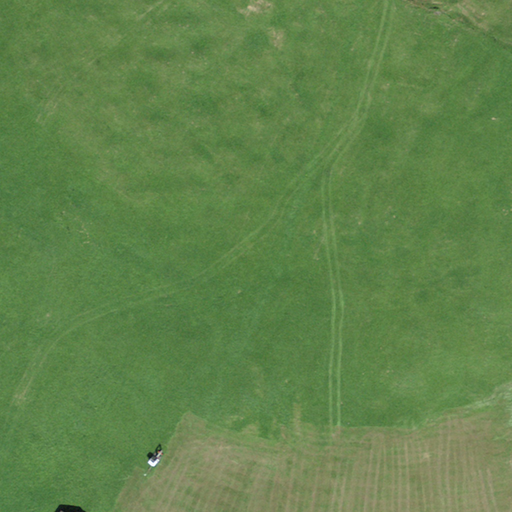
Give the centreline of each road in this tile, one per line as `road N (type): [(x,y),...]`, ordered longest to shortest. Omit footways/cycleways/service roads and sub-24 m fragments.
road 1 (track): [(391,0),(353,130),(330,163),(325,191),(338,316),(336,431)]
road 2 (track): [(0,456),(48,339),(68,322),(127,308),(211,326),(239,309)]
road 3 (track): [(353,130),(259,235),(178,288),(127,308)]
